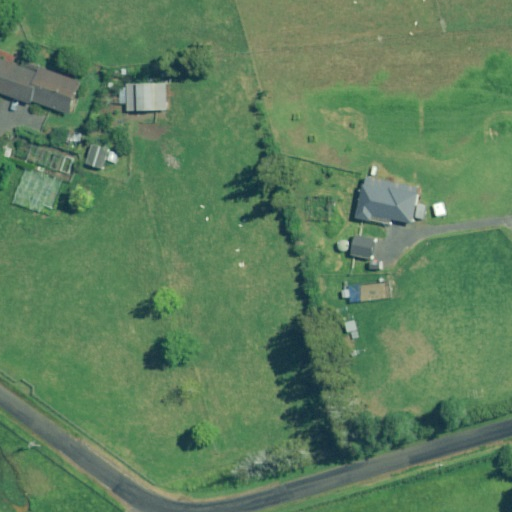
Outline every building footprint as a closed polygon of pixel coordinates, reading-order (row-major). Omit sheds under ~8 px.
[(0,91),(32,104),(34,100),(70,114),(82,83),(25,61),(23,67),(0,58),(0,91)] [(169,110),(169,83),(129,84),(129,111),(169,110)] [(104,169),(107,160),(116,163),(119,152),(110,149),(93,144),(87,164),(104,169)] [(421,189),(366,180),(360,218),(391,224),(392,219),(415,223),(421,189)] [(377,240),(358,235),(353,255),(372,259),(377,240)]
